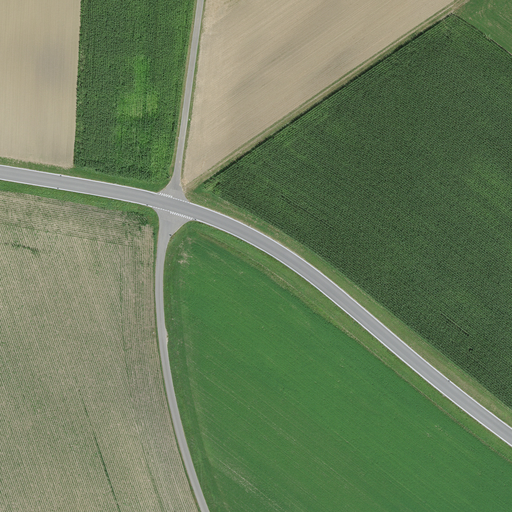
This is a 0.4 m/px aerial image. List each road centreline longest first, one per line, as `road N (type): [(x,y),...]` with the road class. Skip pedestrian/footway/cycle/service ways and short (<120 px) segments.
road 1 (tertiary): [(511,437),(250,235),(169,203),(0,171)]
road 2 (track): [(205,511),(167,382),(158,281),(198,0)]
road 3 (track): [(462,0),(171,195)]
